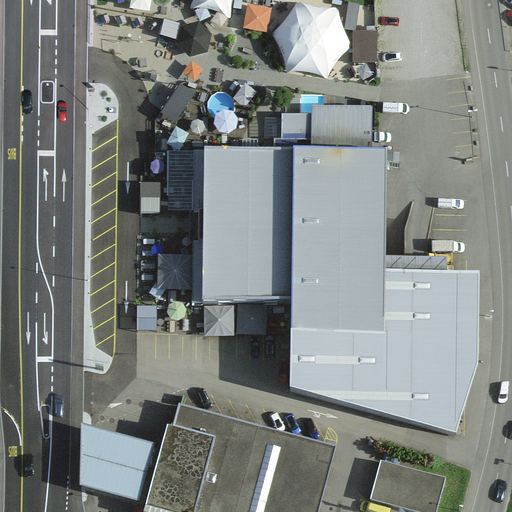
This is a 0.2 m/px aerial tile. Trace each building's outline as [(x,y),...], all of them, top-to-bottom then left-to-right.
[(242,11),(242,0),(204,0),(204,10),(242,11)] [(358,29),(357,60),(380,61),(381,30),(358,29)] [(286,341),(300,341),(301,391),(459,427),(487,359),(487,273),(374,276),(374,156),(190,156),(190,306),(286,306),(286,341)] [(178,288),(178,252),(161,252),(160,287),(178,288)] [(315,511),(331,454),(174,411),(146,511),(315,511)] [(147,448),(78,431),(77,492),(133,506),(147,448)] [(420,511),(439,511),(451,477),(385,456),(372,497),(420,511)]
